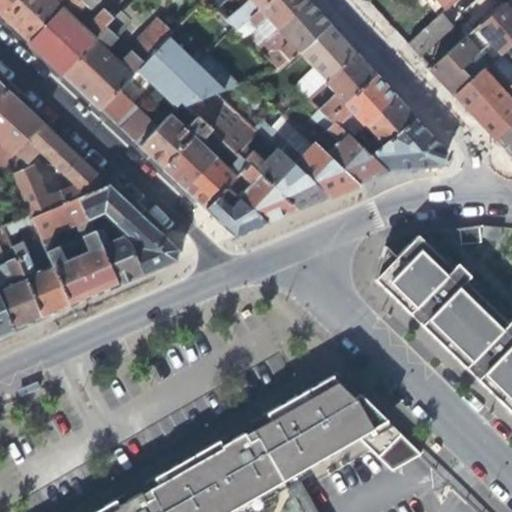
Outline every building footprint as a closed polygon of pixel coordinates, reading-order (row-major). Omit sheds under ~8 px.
[(0,0),(0,17),(5,22),(25,41),(63,0),(0,0)] [(63,0),(25,41),(45,60),(58,72),(116,9),(125,0),(63,0)] [(239,0),(217,18),(227,27),(262,0),(239,0)] [(262,17),(273,29),(308,3),(305,0),(262,0),(227,27),(236,36),(262,17)] [(433,0),(441,9),(444,7),(451,0),(433,0)] [(500,2),(476,24),(501,50),(511,40),(511,16),(511,15),(500,2)] [(271,68),(295,50),(328,24),(320,15),(308,3),(273,29),(283,40),(260,58),(271,68)] [(456,21),(444,7),(441,9),(405,39),(418,52),(456,21)] [(126,19),(116,9),(58,72),(76,89),(96,108),(113,89),(132,69),(162,35),(167,30),(152,17),(123,49),(125,51),(115,62),(100,47),(126,19)] [(295,50),(322,81),(354,53),(342,39),(328,24),(295,50)] [(162,35),(132,69),(142,78),(161,96),(174,108),(181,105),(210,93),(231,84),(221,76),(214,83),(192,63),(199,55),(192,49),(185,56),(162,35)] [(444,82),(454,92),(481,68),(488,62),(464,35),(430,66),(444,82)] [(477,49),(488,62),(493,58),(481,45),(477,49)] [(331,93),(314,108),(322,116),(373,74),(363,63),(354,53),(322,81),(321,82),(331,93)] [(511,104),(481,68),(454,92),(477,117),(495,136),(511,120),(511,113),(507,108),(511,104)] [(357,126),(359,124),(393,96),(385,87),(373,74),(322,116),(331,124),(346,113),(357,126)] [(113,89),(96,108),(137,147),(153,127),(113,89)] [(0,147),(8,155),(12,151),(41,122),(23,105),(7,90),(0,97),(0,147)] [(181,105),(193,117),(200,123),(207,130),(234,156),(242,164),(290,211),(307,204),(323,197),(276,153),(264,165),(241,143),(252,132),(210,93),(181,105)] [(369,135),(355,146),(362,153),(412,117),(402,106),(393,96),(359,124),(369,135)] [(321,152),(319,153),(353,185),(367,179),(382,172),(362,153),(355,146),(344,136),(331,124),(322,116),(314,108),(312,106),(306,113),(320,127),(319,128),(308,139),(321,152)] [(149,158),(158,166),(200,123),(193,117),(180,129),(164,115),(153,127),(137,147),(149,158)] [(444,152),(412,117),(362,153),(382,172),(409,169),(437,165),(444,152)] [(511,120),(495,136),(506,149),(511,155),(511,120)] [(9,174),(27,217),(74,198),(106,184),(72,152),(41,122),(12,151),(23,162),(35,151),(69,185),(43,196),(30,166),(9,174)] [(200,123),(158,166),(170,178),(180,187),(209,157),(211,155),(196,141),(207,130),(200,123)] [(263,141),(276,153),(323,197),(338,191),(353,185),(319,153),(309,143),(297,156),(272,132),(263,141)] [(209,157),(180,187),(191,198),(201,207),(214,194),(233,173),(242,164),(234,156),(222,168),(209,157)] [(232,196),(233,197),(261,223),(277,217),(290,211),(242,164),(233,173),(244,184),(232,196)] [(111,223),(113,222),(136,213),(121,198),(106,184),(74,198),(89,231),(95,229),(88,215),(100,211),(111,223)] [(226,205),(214,194),(201,207),(216,221),(232,236),(248,229),(261,223),(233,197),(226,205)] [(48,264),(66,307),(89,297),(113,287),(89,231),(74,198),(27,217),(32,228),(48,264)] [(138,248),(128,253),(138,276),(154,269),(172,262),(174,248),(154,229),(136,213),(113,222),(138,248)] [(15,235),(32,228),(27,217),(0,227),(0,230),(39,319),(53,313),(66,307),(48,264),(31,271),(15,235)] [(455,227),(457,242),(476,240),(475,225),(455,227)] [(477,235),(496,237),(497,227),(479,225),(477,235)] [(89,231),(113,287),(126,282),(138,276),(128,253),(125,244),(116,235),(102,241),(97,228),(95,229),(89,231)] [(1,284),(0,284),(0,311),(9,332),(26,325),(39,319),(0,230),(0,263),(10,286),(4,289),(1,284)] [(393,258),(373,279),(511,414),(511,341),(511,342),(509,341),(500,350),(502,352),(480,375),(476,371),(481,366),(480,365),(487,358),(481,353),(491,343),(493,344),(503,334),(499,331),(506,324),(493,311),(476,294),(462,281),(456,288),(454,286),(445,296),(446,297),(424,320),(420,316),(425,311),(432,304),(426,298),(436,288),(437,289),(447,280),(444,276),(450,269),(437,257),(415,235),(393,258)] [(379,245),(373,279),(393,258),(379,245)] [(443,251),(437,257),(450,269),(444,276),(447,280),(437,289),(436,288),(426,298),(432,304),(425,311),(420,316),(424,320),(446,297),(445,296),(454,286),(456,288),(462,281),(476,294),(481,288),(464,272),(443,251)] [(511,319),(498,306),(493,311),(506,324),(499,331),(503,334),(493,344),(491,343),(481,353),(487,358),(480,365),(481,366),(476,371),(480,375),(502,352),(500,350),(509,341),(511,342),(511,341),(511,319)] [(0,335),(9,332),(0,311),(0,335)] [(277,484),(281,481),(291,475),(295,472),(337,447),(368,428),(385,420),(336,373),(303,391),(260,416),(250,422),(200,451),(144,482),(91,511),(226,511),(232,509),(277,484)] [(420,454),(385,420),(368,428),(391,470),(420,454)]
